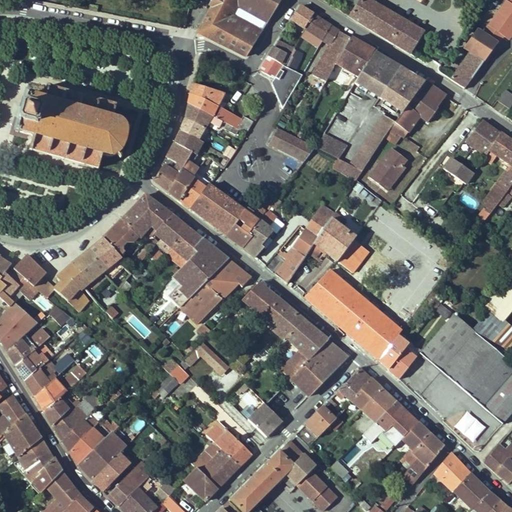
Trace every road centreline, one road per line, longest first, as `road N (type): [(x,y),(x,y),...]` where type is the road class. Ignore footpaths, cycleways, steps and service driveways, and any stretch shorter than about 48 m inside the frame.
road 1 (tertiary): [(140,180),(359,355)]
road 2 (residential): [(511,132),(305,0)]
road 3 (residential): [(359,355),(208,511)]
road 4 (tertiary): [(111,511),(77,480),(0,358)]
road 5 (residential): [(172,48),(128,30),(0,18)]
road 6 (tertiary): [(0,237),(58,236),(140,180)]
road 7 (residential): [(140,180),(176,102),(172,48)]
road 8 (residential): [(256,135),(232,166),(233,177),(242,186),(264,180),(269,155),(258,143)]
road 9 (tertiary): [(359,355),(451,441)]
